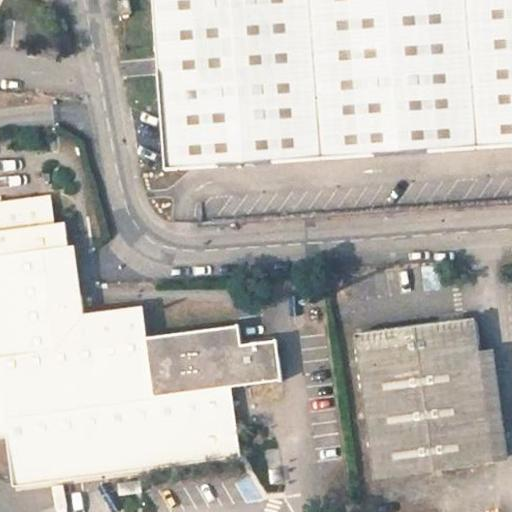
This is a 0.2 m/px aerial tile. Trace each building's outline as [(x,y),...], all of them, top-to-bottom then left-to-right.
[(511,0),(152,0),(166,175),(439,153),(511,147),(511,0)] [(131,21),(128,6),(119,9),(123,24),(131,21)] [(48,226),(44,197),(34,199),(38,228),(48,226)] [(14,486),(238,455),(233,420),(223,422),(218,389),(229,387),(281,380),(276,341),(241,345),(238,327),(144,340),(140,308),(81,316),(79,297),(72,298),(48,302),(41,253),(65,250),(62,224),(48,226),(38,228),(34,199),(0,203),(0,435),(7,434),(14,486)] [(72,298),(65,250),(41,253),(48,302),(72,298)] [(493,462),(474,318),(355,334),(374,478),(493,462)] [(223,422),(233,420),(229,387),(218,389),(223,422)] [(499,511),(498,498),(460,502),(460,511),(499,511)]
